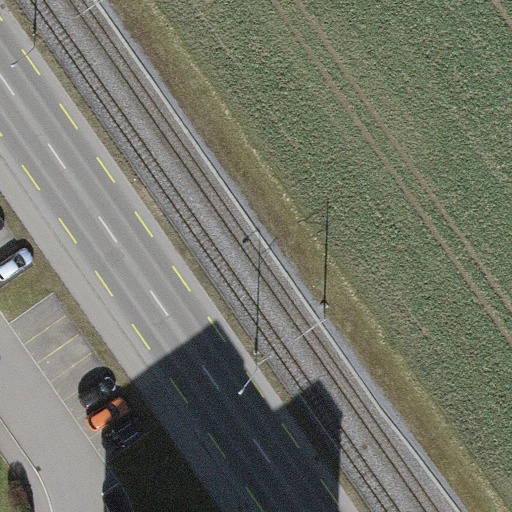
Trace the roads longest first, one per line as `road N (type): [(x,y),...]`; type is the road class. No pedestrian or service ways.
road 1 (secondary): [(303,511),(0,74)]
road 2 (residential): [(88,511),(0,370)]
